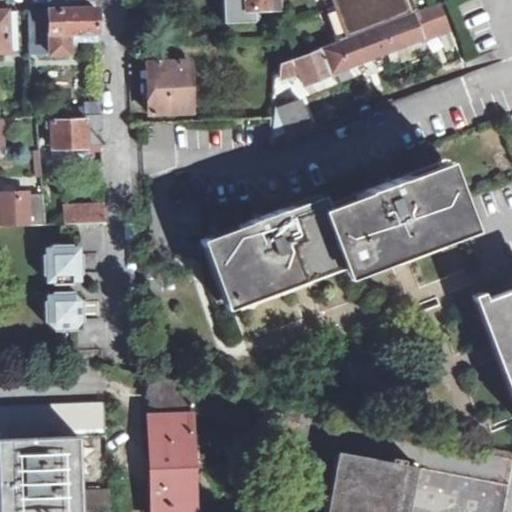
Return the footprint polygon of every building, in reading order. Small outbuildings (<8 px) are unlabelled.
[(224,0),(225,27),(247,26),(246,9),(284,8),(283,0),(224,0)] [(334,0),(349,38),(359,35),(415,14),(409,0),(334,0)] [(450,31),(440,4),(415,14),(359,35),(370,61),(450,31)] [(48,10),(50,55),(72,54),(72,38),(99,37),(97,8),(48,10)] [(16,11),(5,10),(0,10),(0,51),(7,51),(16,50),(16,11)] [(29,55),(50,55),(48,10),(27,10),(29,55)] [(267,42),(279,42),(280,28),(267,28),(267,42)] [(370,61),(359,35),(349,38),(296,58),(293,60),(297,73),(303,86),(370,61)] [(282,64),(280,80),(297,73),(293,60),(282,64)] [(191,111),(189,61),(146,63),(148,113),(191,111)] [(85,115),(101,114),(100,102),(84,103),(85,115)] [(274,135),(308,123),(300,102),(277,110),(274,135)] [(101,146),(100,120),(87,121),(88,146),(101,146)] [(88,146),(87,121),(51,122),(52,130),(52,148),(66,147),(73,147),(88,146)] [(273,147),(275,148),(291,141),(312,134),(308,123),(274,135),(273,147)] [(52,148),(52,160),(74,160),(73,147),(66,147),(52,148)] [(337,217),(357,259),(362,272),(475,229),(453,173),(414,188),(412,182),(377,195),(380,201),(337,217)] [(0,226),(44,224),(43,194),(0,196),(0,206),(0,226)] [(242,303),(357,259),(337,217),(332,204),(296,218),(294,213),(259,226),(261,231),(220,247),(242,303)] [(72,224),(105,223),(104,205),(71,206),(72,224)] [(72,224),(71,206),(62,207),(63,224),(72,224)] [(73,284),(73,281),(79,274),(83,274),(81,252),(78,252),(72,246),(71,243),(51,243),(51,253),(41,254),(43,275),(52,275),(52,284),(73,284)] [(73,290),(52,292),(52,294),(46,301),(43,301),(44,322),(47,322),(53,328),(53,331),(75,331),(75,327),(80,322),(84,322),(83,300),(80,299),(73,294),(73,290)] [(511,296),(490,305),(511,362),(511,296)] [(246,396),(147,375),(148,379),(149,399),(148,403),(241,423),(246,396)] [(107,511),(103,404),(100,404),(0,407),(0,438),(2,438),(71,436),(73,511),(107,511)] [(149,415),(151,473),(192,472),(190,416),(149,415)] [(73,511),(71,436),(2,438),(2,469),(0,468),(0,483),(3,484),(3,497),(3,498),(0,497),(0,511),(73,511)] [(374,511),(377,496),(410,502),(417,466),(404,464),(337,451),(333,471),(337,471),(331,501),(328,500),(325,511),(374,511)] [(333,471),(328,500),(331,501),(337,471),(333,471)] [(151,473),(152,511),(193,511),(194,496),(192,472),(151,473)] [(193,511),(196,511),(205,511),(205,495),(194,496),(193,511)] [(407,511),(410,502),(377,496),(374,511),(407,511)]
